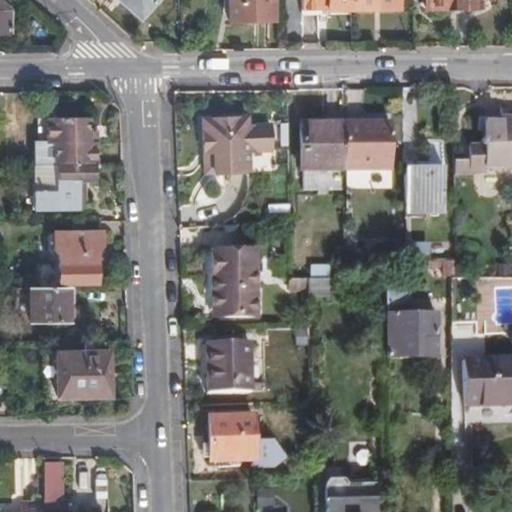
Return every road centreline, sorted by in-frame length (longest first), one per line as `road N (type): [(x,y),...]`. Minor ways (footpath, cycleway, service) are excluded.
road 1 (secondary): [(511,68),(129,67)]
road 2 (residential): [(129,67),(158,438)]
road 3 (residential): [(0,439),(158,438)]
road 4 (secondary): [(129,67),(0,68)]
